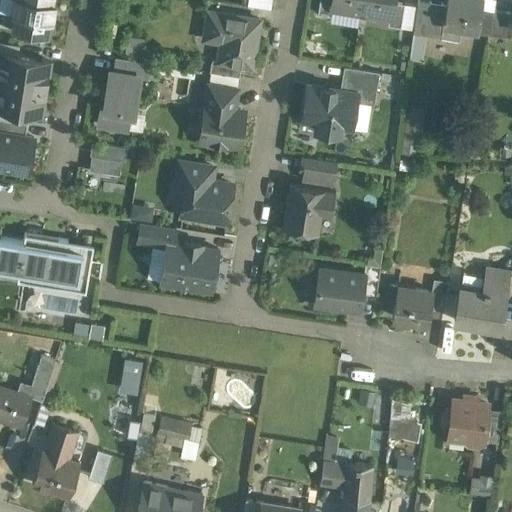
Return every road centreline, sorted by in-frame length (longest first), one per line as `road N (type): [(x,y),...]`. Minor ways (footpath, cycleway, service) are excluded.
road 1 (residential): [(290,0),(240,314)]
road 2 (residential): [(0,197),(53,211),(84,0)]
road 3 (residential): [(334,330),(433,370),(511,376)]
road 4 (residential): [(240,314),(104,292)]
